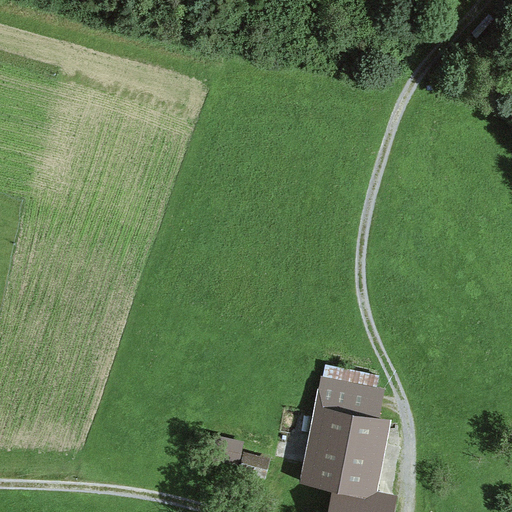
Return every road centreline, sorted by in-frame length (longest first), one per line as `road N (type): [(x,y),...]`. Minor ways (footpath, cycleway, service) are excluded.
road 1 (track): [(482,0),(417,71),(362,240),(371,342),(405,399),(405,511)]
road 2 (track): [(204,511),(0,483)]
